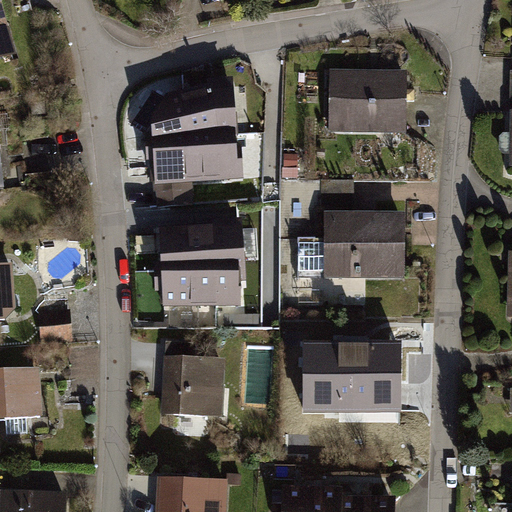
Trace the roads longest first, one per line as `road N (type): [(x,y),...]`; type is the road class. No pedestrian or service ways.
road 1 (residential): [(478,0),(447,322),(443,511)]
road 2 (residential): [(115,511),(114,271),(91,63)]
road 3 (residential): [(431,0),(91,63)]
